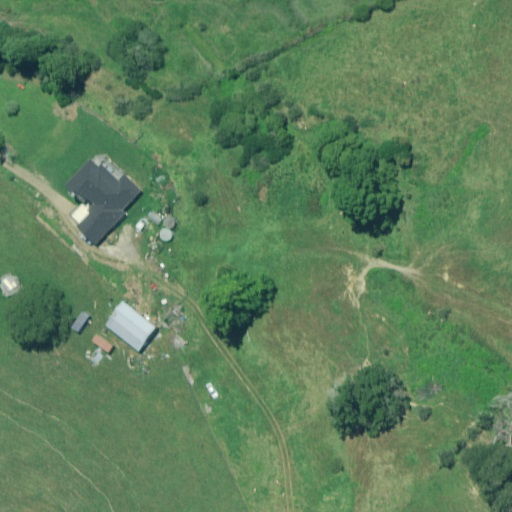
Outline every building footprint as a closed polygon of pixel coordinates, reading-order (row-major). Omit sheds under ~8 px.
[(141,163),(114,144),(84,186),(125,214),(140,193),(127,184),(141,163)] [(175,207),(157,194),(144,213),(162,226),(175,207)] [(182,221),(172,217),(167,227),(177,231),(182,221)] [(161,329),(127,303),(109,326),(142,353),(161,329)] [(115,348),(99,336),(94,342),(110,354),(115,348)]
